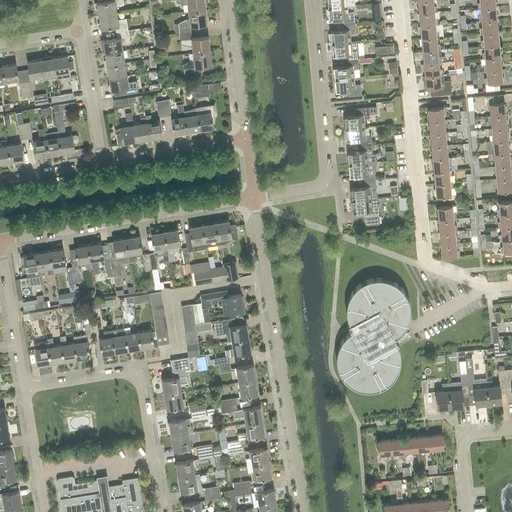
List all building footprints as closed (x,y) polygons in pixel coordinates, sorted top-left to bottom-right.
[(124,4),(123,0),(111,0),(111,1),(95,3),(96,9),(98,8),(100,16),(117,13),(116,6),(124,4)] [(175,0),(176,2),(185,4),(187,4),(188,11),(206,9),(204,0),(175,0)] [(434,6),(433,0),(422,0),(418,0),(419,13),(434,11),(435,12),(437,12),(436,6),(434,6)] [(496,6),(495,0),(479,0),(480,2),(478,3),(478,8),(481,8),(496,6)] [(348,13),(347,5),(328,7),(329,19),(341,18),(342,24),(355,23),(354,12),(348,13)] [(497,19),(496,6),(481,8),(481,15),(479,15),(479,21),(482,20),(497,19)] [(207,24),(206,9),(188,11),(189,19),(186,19),(178,23),(175,24),(176,34),(179,33),(191,32),(190,26),(207,24)] [(435,19),(435,12),(434,11),(419,13),(420,25),(436,24),(438,24),(438,18),(435,19)] [(118,20),(117,13),(100,16),(101,23),(98,23),(99,29),(115,26),(116,32),(128,30),(126,18),(118,20)] [(498,31),(497,19),(482,20),(482,27),(480,28),(481,33),(483,33),(498,31)] [(356,33),(355,23),(342,24),(342,30),(330,31),(331,43),(350,41),(350,34),(356,33)] [(436,31),(436,24),(420,25),(422,38),(437,37),(439,37),(439,31),(436,31)] [(136,31),(136,29),(128,30),(116,32),(117,38),(101,40),(102,46),(102,52),(106,53),(123,50),(122,43),(130,42),(129,36),(134,36),(136,31)] [(499,44),(498,31),(483,33),(484,40),(481,40),(482,46),(484,46),(484,45),(499,44)] [(192,39),(191,32),(179,33),(181,44),(189,46),(192,45),(193,53),(210,51),(209,37),(192,39)] [(437,44),(437,37),(422,38),(423,51),(438,49),(440,49),(440,44),(437,44)] [(363,41),(332,43),(333,55),(344,54),(345,60),(365,58),(363,41)] [(500,56),(499,44),(484,45),(484,46),(485,53),(482,53),(483,58),(485,58),(500,56)] [(393,54),(393,46),(375,48),(376,56),(393,54)] [(439,56),(438,49),(423,51),(424,63),(439,62),(442,62),(441,56),(439,56)] [(125,62),(123,50),(106,53),(107,60),(104,61),(105,66),(125,62)] [(212,65),(210,51),(193,53),(194,60),(191,61),(183,64),(184,75),(195,74),(194,67),(212,65)] [(57,73),(57,78),(71,76),(70,71),(70,69),(68,62),(67,55),(54,57),(57,73)] [(502,69),(500,56),(485,58),(486,65),(484,65),(484,71),(486,71),(486,70),(502,69)] [(54,57),(41,59),(44,76),(45,80),(57,78),(57,73),(54,57)] [(44,76),(41,59),(28,62),(31,78),(44,76)] [(359,69),(358,59),(345,60),(346,66),(334,67),(335,79),(354,77),(353,70),(359,69)] [(127,75),(125,62),(105,66),(106,71),(109,70),(110,78),(127,75)] [(397,62),(388,63),(389,74),(398,73),(397,62)] [(440,69),(439,62),(424,63),(425,76),(440,74),(440,75),(443,74),(442,69),(440,69)] [(16,63),(3,66),(6,82),(19,80),(16,63)] [(503,82),(502,69),(486,70),(486,71),(487,78),(485,78),(485,83),(503,82)] [(444,74),(443,74),(440,75),(440,74),(425,76),(426,89),(429,88),(431,96),(452,94),(451,80),(444,81),(444,74)] [(128,82),(127,75),(110,78),(111,85),(108,85),(109,91),(126,88),(127,94),(138,92),(137,80),(128,82)] [(354,85),(354,77),(335,79),(336,91),(348,90),(349,96),(362,95),(361,84),(354,85)] [(34,97),(31,81),(25,82),(28,98),(34,97)] [(28,98),(25,82),(19,83),(21,99),(28,98)] [(478,92),(477,88),(473,88),(473,84),(466,85),(467,93),(478,92)] [(73,92),(57,95),(58,101),(74,98),(73,92)] [(34,95),(36,105),(48,103),(47,93),(34,95)] [(130,103),(129,97),(113,100),(115,108),(130,106),(130,103)] [(171,115),(169,99),(163,100),(165,116),(171,115)] [(165,116),(163,100),(156,101),(159,117),(165,116)] [(75,102),(59,104),(60,110),(62,110),(76,108),(75,102)] [(490,109),(491,116),(506,115),(505,102),(487,103),(488,109),(490,109)] [(188,132),(184,111),(183,104),(177,105),(179,117),(172,118),(174,134),(176,134),(177,136),(183,135),(182,133),(188,132)] [(197,108),(200,130),(214,128),(212,116),(216,115),(214,105),(197,108)] [(370,118),(369,114),(377,113),(376,106),(356,108),(356,115),(344,116),(345,128),(364,126),(363,119),(370,118)] [(428,108),(429,121),(445,120),(444,113),(446,112),(446,107),(428,108)] [(42,109),(44,117),(51,115),(50,108),(42,109)] [(200,130),(197,108),(189,110),(190,111),(184,111),(188,132),(200,130)] [(60,110),(55,111),(57,127),(58,131),(62,153),(75,150),(74,143),(78,142),(79,140),(78,136),(76,135),(72,135),(72,134),(66,136),(64,126),(62,110),(60,110)] [(136,140),(134,124),(132,112),(125,113),(127,124),(123,126),(120,126),(121,131),(117,133),(116,133),(118,145),(126,144),(125,142),(136,140)] [(507,127),(506,115),(491,116),(488,116),(489,122),(491,121),(492,128),(492,129),(507,127)] [(149,138),(146,117),(140,118),(141,123),(134,124),(136,140),(149,138)] [(146,117),(149,138),(162,136),(160,120),(147,122),(146,117)] [(447,119),(445,120),(429,121),(431,134),(446,132),(445,125),(447,125),(447,119)] [(33,138),(30,122),(24,123),(26,139),(33,138)] [(26,139),(24,123),(18,124),(20,140),(26,139)] [(365,134),(364,126),(345,128),(346,140),(359,139),(359,145),(372,144),(371,133),(365,134)] [(508,140),(507,127),(492,129),(492,128),(489,128),(490,134),(492,134),(493,141),(508,140)] [(40,140),(33,141),(36,157),(49,155),(46,139),(45,133),(44,129),(38,130),(40,140)] [(58,131),(45,133),(46,139),(49,155),(62,153),(58,131)] [(448,132),(446,132),(431,134),(432,146),(447,145),(446,138),(449,138),(448,132)] [(509,152),(508,140),(493,141),(491,141),(491,147),(494,146),(494,153),(494,154),(509,152)] [(21,143),(8,145),(11,161),(24,159),(21,143)] [(373,154),(373,148),(372,144),(359,145),(360,151),(347,152),(349,164),(377,161),(373,154)] [(0,163),(11,161),(8,145),(0,146),(0,163)] [(449,145),(447,145),(432,146),(433,159),(448,157),(447,150),(450,150),(449,145)] [(511,165),(509,152),(494,154),(494,153),(492,154),(492,159),(495,159),(495,166),(511,165)] [(450,157),(448,157),(433,159),(434,171),(449,170),(449,163),(451,163),(450,157)] [(376,180),(375,169),(377,162),(377,161),(349,164),(350,176),(362,175),(362,181),(376,180)] [(511,177),(511,165),(495,166),(493,166),(494,172),(496,172),(497,178),(497,179),(511,177)] [(452,170),(449,170),(434,171),(435,184),(450,183),(450,182),(450,175),(452,175),(452,170)] [(511,190),(511,179),(511,177),(497,179),(497,178),(494,179),(495,184),(497,184),(498,192),(511,190)] [(377,197),(376,180),(362,181),(363,187),(351,188),(352,200),(377,197)] [(453,182),(450,182),(450,183),(435,184),(436,197),(452,195),(451,188),(453,188),(453,182)] [(379,216),(378,205),(377,197),(352,200),(353,212),(365,211),(366,218),(379,216)] [(399,198),(400,206),(408,205),(407,197),(399,198)] [(497,215),(500,214),(511,213),(511,200),(499,201),(499,209),(497,209),(497,215)] [(437,207),(439,220),(454,218),(454,219),(456,218),(456,213),(453,213),(452,205),(437,207)] [(511,225),(511,213),(500,214),(501,221),(498,222),(499,227),(501,227),(511,225)] [(454,225),(454,219),(454,218),(439,220),(440,232),(455,231),(457,231),(457,225),(454,225)] [(229,220),(216,223),(219,239),(219,244),(225,243),(224,238),(231,237),(232,238),(237,237),(237,238),(238,238),(236,225),(235,225),(230,226),(229,220)] [(216,223),(203,225),(206,246),(219,244),(219,239),(216,223)] [(190,232),(185,233),(188,251),(207,248),(206,246),(203,225),(190,227),(190,232)] [(511,238),(511,225),(501,227),(502,234),(499,234),(500,240),(502,240),(502,239),(511,238)] [(178,229),(165,231),(167,247),(168,252),(179,250),(178,246),(180,245),(178,229)] [(168,252),(165,231),(151,233),(155,253),(155,256),(164,254),(165,262),(169,261),(168,252)] [(456,238),(455,231),(440,232),(441,245),(456,243),(456,244),(458,243),(458,238),(456,238)] [(140,235),(126,238),(130,262),(136,261),(134,253),(142,252),(140,235)] [(130,262),(126,238),(113,240),(115,250),(109,251),(110,260),(113,276),(121,275),(119,264),(130,262)] [(511,251),(511,238),(502,239),(502,240),(503,247),(500,247),(501,252),(503,252),(511,251)] [(104,258),(101,242),(88,244),(92,268),(93,273),(100,272),(98,259),(104,258)] [(460,256),(459,250),(457,251),(456,244),(456,243),(441,245),(442,258),(457,256),(460,256)] [(92,268),(88,244),(75,246),(78,262),(85,261),(85,264),(86,264),(87,269),(92,268)] [(190,263),(187,247),(181,248),(183,264),(190,263)] [(63,248),(50,250),(53,267),(66,264),(63,248)] [(54,273),(53,267),(50,250),(37,253),(40,269),(47,268),(48,274),(54,273)] [(40,269),(37,253),(24,255),(24,257),(22,257),(21,259),(21,262),(23,263),(25,263),(28,277),(41,275),(40,269)] [(155,253),(149,254),(151,269),(158,268),(155,256),(155,253)] [(151,269),(149,254),(142,255),(145,271),(151,269)] [(113,276),(110,260),(104,261),(107,277),(113,276)] [(238,277),(236,261),(223,264),(223,266),(225,279),(226,279),(238,277)] [(183,264),(181,264),(183,274),(191,273),(190,263),(183,264)] [(81,281),(78,265),(72,267),(75,282),(81,281)] [(225,279),(223,266),(210,268),(212,281),(225,279)] [(75,282),(72,267),(66,268),(69,283),(73,282),(75,282)] [(155,289),(161,288),(163,287),(162,281),(160,282),(158,268),(151,269),(155,289)] [(212,281),(210,268),(194,271),(197,284),(212,281)] [(351,326),(353,330),(351,331),(348,334),(346,336),(344,338),(342,341),(341,343),(339,346),(338,349),(337,352),(337,355),(337,361),(337,364),(339,371),(342,376),(344,379),(347,381),(349,383),(351,385),(353,386),(356,387),(359,389),(363,389),(366,390),(369,390),(371,390),(374,390),(378,389),(381,387),(384,386),(386,385),(389,382),(392,380),(394,378),(397,374),(398,371),(399,367),(400,364),(401,360),(401,356),(400,353),(400,349),(398,346),(397,343),(394,338),(398,335),(402,332),(404,330),(405,328),(407,325),(408,323),(409,319),(410,316),(411,313),(411,310),(411,308),(410,305),(409,301),(408,298),(407,295),(405,292),(403,289),(401,287),(398,285),(396,283),(394,282),(391,281),(388,279),(385,279),(381,278),(376,278),(372,279),(370,279),(366,281),(363,282),(361,283),(358,286),(356,288),(354,290),(352,292),(351,295),(349,297),(348,301),(347,304),(347,307),(347,312),(347,315),(348,319),(349,322),(351,326)] [(77,300),(74,282),(73,282),(69,283),(70,291),(58,293),(60,303),(77,300)] [(89,298),(97,297),(95,290),(88,291),(89,298)] [(241,294),(228,296),(227,290),(200,295),(202,306),(211,304),(211,301),(221,299),(224,314),(244,311),(241,294)] [(161,291),(149,293),(150,299),(162,297),(161,291)] [(150,299),(149,293),(132,296),(133,302),(150,299)] [(163,303),(162,297),(150,299),(151,305),(163,303)] [(23,302),(24,310),(36,309),(40,308),(39,302),(38,302),(38,300),(23,302)] [(164,309),(163,303),(151,305),(152,311),(164,309)] [(193,304),(194,310),(195,317),(196,323),(204,322),(201,303),(193,304)] [(181,305),(182,312),(194,310),(193,304),(181,305)] [(165,316),(164,309),(152,311),(153,317),(165,316)] [(195,317),(194,310),(182,312),(183,318),(195,317)] [(44,316),(43,311),(30,313),(31,320),(44,317),(44,316)] [(166,322),(165,316),(153,317),(154,324),(166,322)] [(196,323),(195,317),(183,318),(184,325),(196,323)] [(248,338),(246,323),(236,325),(235,319),(215,323),(216,334),(228,332),(229,341),(232,341),(248,338)] [(97,322),(91,323),(93,337),(99,336),(97,322)] [(167,328),(166,322),(154,324),(155,330),(167,328)] [(90,356),(88,340),(87,338),(93,337),(91,323),(84,324),(86,334),(73,336),(77,358),(90,356)] [(196,324),(196,323),(184,325),(185,331),(197,330),(196,324)] [(128,350),(125,331),(124,328),(112,330),(115,352),(128,350)] [(152,329),(144,331),(143,328),(138,329),(138,332),(141,348),(154,346),(152,329)] [(169,335),(167,328),(155,330),(157,337),(169,335)] [(115,352),(112,330),(104,331),(105,337),(99,338),(102,354),(115,352)] [(141,348),(138,332),(131,333),(131,330),(125,331),(128,350),(141,348)] [(77,358),(73,336),(74,342),(67,343),(66,335),(60,336),(61,344),(64,361),(77,358)] [(170,343),(169,335),(157,337),(158,345),(170,343)] [(64,361),(61,344),(54,346),(53,338),(47,339),(48,341),(51,363),(64,361)] [(251,353),(248,338),(232,341),(235,355),(251,353)] [(51,363),(48,341),(34,343),(38,365),(51,363)] [(199,349),(198,342),(186,344),(187,350),(199,349)] [(200,355),(199,349),(187,350),(188,357),(200,355)] [(214,362),(214,365),(230,362),(229,356),(213,359),(214,362)] [(181,392),(180,384),(185,383),(188,383),(186,370),(190,369),(188,357),(187,357),(176,359),(171,360),(173,372),(177,371),(178,377),(162,379),(165,394),(181,392)] [(489,403),(487,380),(486,378),(474,379),(473,369),(470,369),(469,360),(466,361),(467,373),(469,395),(475,395),(476,405),(489,403)] [(231,368),(230,362),(214,365),(218,364),(220,373),(236,370),(236,375),(238,375),(239,382),(255,379),(253,365),(237,367),(231,368)] [(507,392),(505,369),(498,370),(500,385),(493,386),(492,380),(487,380),(489,403),(502,402),(501,392),(507,392)] [(461,381),(449,382),(451,407),(464,406),(463,396),(469,395),(467,373),(460,374),(461,381)] [(258,394),(255,379),(239,382),(242,397),(258,394)] [(451,407),(449,382),(442,383),(443,390),(436,391),(438,408),(451,407)] [(182,399),(181,392),(165,394),(167,409),(185,406),(184,399),(182,399)] [(220,400),(220,402),(214,403),(215,407),(237,404),(236,397),(220,400)] [(206,409),(205,403),(189,405),(190,411),(206,409)] [(260,406),(244,409),(238,410),(237,404),(215,407),(216,413),(234,411),(235,417),(245,415),(246,423),(262,421),(260,406)] [(207,414),(206,409),(190,411),(191,418),(207,415),(207,414)] [(193,431),(191,425),(189,417),(184,418),(171,420),(167,421),(168,421),(168,423),(168,424),(169,425),(169,426),(170,427),(172,436),(192,432),(193,432),(193,431)] [(265,435),(262,421),(246,423),(248,432),(238,434),(239,440),(227,442),(228,448),(243,445),(242,439),(249,438),(265,435)] [(0,439),(10,437),(7,423),(0,423),(0,439)] [(192,447),(191,441),(193,440),(192,432),(172,436),(174,450),(192,447)] [(443,434),(430,435),(431,450),(437,450),(437,449),(444,448),(443,434)] [(431,450),(430,435),(417,437),(418,450),(425,450),(425,451),(431,450)] [(418,450),(417,437),(404,438),(405,453),(411,452),(411,451),(418,450)] [(405,453),(404,438),(391,439),(392,453),(399,452),(399,453),(405,453)] [(392,453),(391,439),(378,440),(379,455),(385,455),(385,454),(392,453)] [(196,446),(197,453),(213,450),(212,444),(196,446)] [(245,452),(243,445),(228,448),(229,454),(245,452)] [(252,457),(253,465),(269,462),(267,447),(249,450),(250,458),(252,457)] [(0,466),(14,464),(12,449),(0,451),(0,466)] [(214,456),(213,450),(197,453),(198,459),(214,456)] [(176,462),(179,477),(195,474),(194,467),(195,467),(194,459),(176,462)] [(272,477),(269,462),(253,465),(255,480),(272,477)] [(0,481),(17,479),(14,464),(0,466),(0,481)] [(224,469),(215,471),(216,478),(226,476),(224,469)] [(199,473),(195,474),(179,477),(181,492),(201,488),(202,487),(199,473)] [(123,483),(108,486),(107,483),(102,479),(75,483),(74,477),(72,475),(59,477),(57,480),(59,492),(62,494),(62,497),(60,498),(62,511),(82,511),(103,509),(103,511),(144,511),(139,477),(122,479),(123,483)] [(234,483),(235,489),(250,486),(249,480),(234,483)] [(203,488),(204,494),(220,491),(219,485),(203,488)] [(250,486),(235,489),(229,490),(230,496),(251,493),(250,486)] [(274,489),(257,491),(252,492),(253,499),(255,499),(257,506),(260,506),(276,503),(274,489)] [(4,501),(5,508),(21,505),(19,490),(1,493),(2,501),(4,501)] [(221,498),(220,491),(204,494),(205,500),(221,498)] [(443,499),(436,499),(437,511),(449,511),(450,511),(449,497),(443,498),(443,499)] [(437,511),(436,499),(429,500),(429,499),(423,500),(424,511),(437,511)] [(424,511),(423,500),(417,500),(417,501),(410,502),(410,511),(424,511)] [(183,504),(184,511),(201,511),(201,508),(202,508),(201,501),(183,504)] [(410,511),(410,502),(403,503),(403,501),(397,502),(397,511),(410,511)] [(397,511),(397,502),(391,503),(391,504),(384,504),(384,511),(397,511)] [(277,511),(276,503),(260,506),(260,511),(277,511)]
